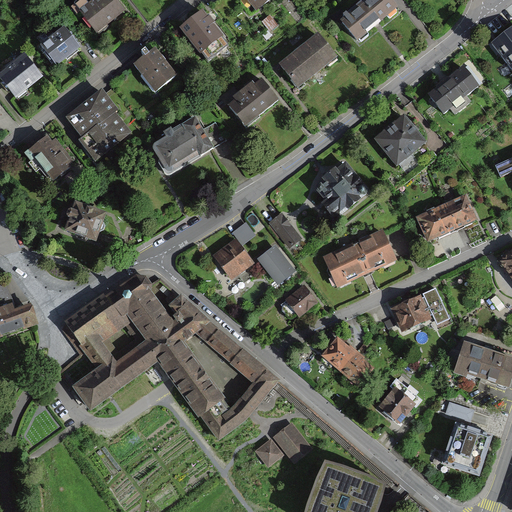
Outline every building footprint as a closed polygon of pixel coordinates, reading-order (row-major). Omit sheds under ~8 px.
[(94,0),(78,13),(97,36),(126,12),(116,0),(94,0)] [(245,0),(256,14),(273,0),(245,0)] [(367,0),(340,23),(357,43),(398,9),(390,0),(367,0)] [(203,12),(180,31),(202,57),(224,38),(203,12)] [(270,19),(263,24),(270,33),(276,27),(270,19)] [(511,26),(491,42),(511,69),(511,26)] [(64,28),(40,47),(57,68),(80,48),(64,28)] [(279,66),(298,91),(338,59),(318,35),(279,66)] [(155,95),(177,79),(155,51),(134,67),(155,95)] [(0,75),(0,81),(16,101),(43,78),(24,56),(0,75)] [(427,96),(444,117),(480,88),(463,67),(427,96)] [(228,107),(246,129),(281,101),(261,76),(233,99),(235,102),(228,107)] [(79,142),(96,163),(132,134),(116,114),(119,112),(102,90),(65,119),(82,140),(79,142)] [(404,117),(374,141),(397,169),(427,145),(404,117)] [(154,152),(166,172),(168,174),(170,174),(172,174),(199,157),(201,159),(215,151),(213,149),(227,141),(215,123),(202,130),(196,119),(182,127),(182,129),(174,134),(171,130),(164,134),(166,139),(155,146),(154,148),(153,150),(154,152)] [(74,163),(56,140),(53,143),(47,137),(25,155),(31,162),(29,164),(36,173),(40,170),(52,185),(72,168),(70,166),(74,163)] [(500,179),(511,173),(511,160),(495,168),(500,179)] [(321,206),(331,218),(339,211),(342,217),(348,213),(362,202),(359,198),(365,199),(367,195),(368,192),(365,187),(346,163),(337,171),(335,169),(321,180),(323,183),(317,188),(316,192),(325,203),(321,206)] [(416,219),(427,244),(477,222),(466,196),(416,219)] [(69,220),(65,232),(97,244),(101,232),(104,232),(106,228),(104,224),(107,214),(75,202),(72,211),(68,212),(67,217),(69,220)] [(303,240),(282,214),(269,224),(290,250),(303,240)] [(246,223),(233,234),(243,247),(256,236),(246,223)] [(323,259),(337,289),(397,263),(383,230),(323,259)] [(235,240),(213,257),(232,282),(255,265),(235,240)] [(296,273),(275,247),(257,261),(278,287),(296,273)] [(511,253),(498,263),(511,282),(511,253)] [(184,297),(176,291),(167,300),(181,312),(182,319),(179,321),(156,290),(157,284),(156,283),(151,276),(140,275),(109,296),(108,294),(66,323),(63,330),(82,357),(88,353),(99,368),(75,386),(82,395),(93,410),(161,361),(202,418),(204,416),(223,441),(238,429),(250,421),(272,395),(279,386),(285,380),(214,322),(211,320),(188,300),(184,297)] [(0,339),(39,326),(31,304),(15,312),(14,304),(4,283),(0,284),(0,339)] [(297,317),(300,320),(319,305),(304,286),(285,301),(287,304),(283,308),(283,312),(288,320),(292,321),(297,317)] [(436,288),(393,308),(404,332),(433,318),(437,325),(450,319),(436,288)] [(337,338),(320,358),(340,375),(357,354),(337,338)] [(511,356),(464,341),(454,372),(508,390),(511,378),(511,356)] [(376,370),(357,354),(340,375),(358,390),(376,370)] [(394,391),(379,410),(400,427),(415,409),(416,410),(423,402),(416,397),(419,393),(410,386),(408,389),(397,380),(390,388),(394,391)] [(450,403),(446,415),(469,423),(473,411),(450,403)] [(296,464),(315,450),(295,422),(258,450),(271,468),(273,466),(277,472),(293,459),(296,464)] [(455,424),(442,466),(480,479),(493,437),(455,424)] [(344,465),(325,460),(316,477),(307,503),(304,511),(377,511),(382,502),(386,483),(370,474),(344,465)]
